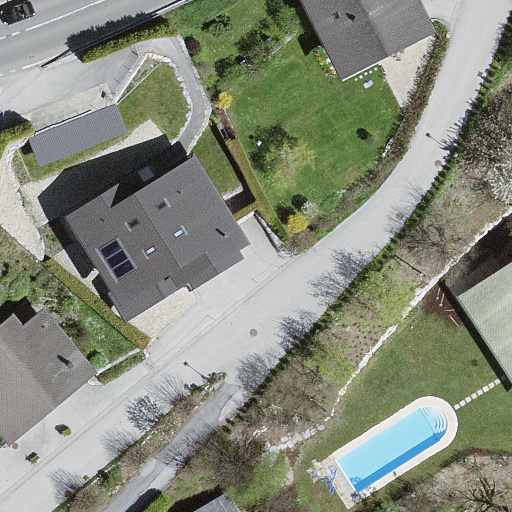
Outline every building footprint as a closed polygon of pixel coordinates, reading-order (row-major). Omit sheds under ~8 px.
[(305,0),(340,69),(435,21),(424,0),(305,0)] [(249,234),(196,149),(145,180),(136,167),(64,212),(126,311),(249,234)] [(511,426),(511,262),(438,306),(510,428),(511,426)] [(0,440),(79,385),(19,319),(0,333),(0,440)] [(241,511),(230,493),(198,511),(241,511)]
